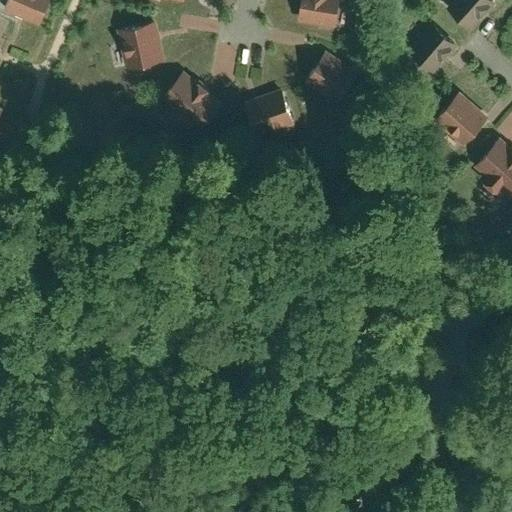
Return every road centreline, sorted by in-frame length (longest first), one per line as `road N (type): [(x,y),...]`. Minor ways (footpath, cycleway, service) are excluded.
road 1 (track): [(0,221),(35,206),(135,205),(247,229),(511,216)]
road 2 (track): [(74,0),(19,143),(35,206)]
